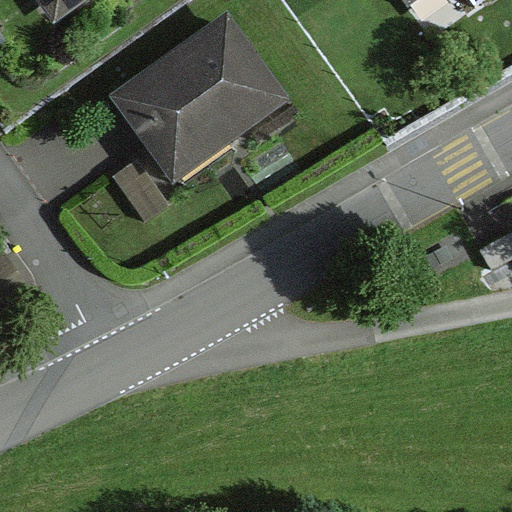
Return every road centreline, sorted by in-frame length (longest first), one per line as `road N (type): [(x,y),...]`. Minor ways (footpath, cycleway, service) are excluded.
road 1 (residential): [(224,301),(511,139)]
road 2 (residential): [(224,301),(247,328),(283,341),(511,306)]
road 3 (residential): [(110,362),(0,191)]
road 4 (residential): [(110,362),(224,301)]
road 5 (residential): [(0,413),(110,362)]
